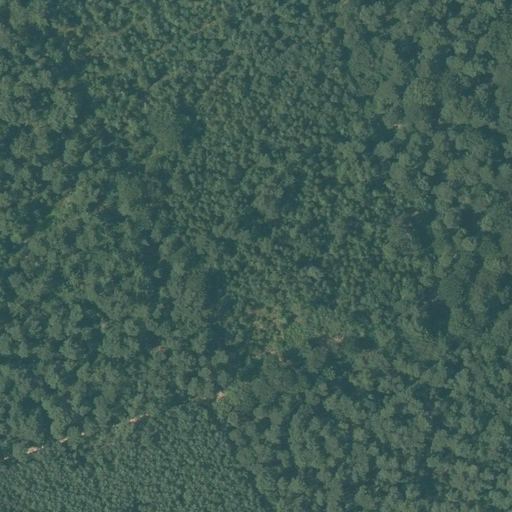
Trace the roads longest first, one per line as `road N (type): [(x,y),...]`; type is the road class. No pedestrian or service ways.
road 1 (track): [(0,461),(211,403),(272,511)]
road 2 (track): [(200,401),(511,299)]
